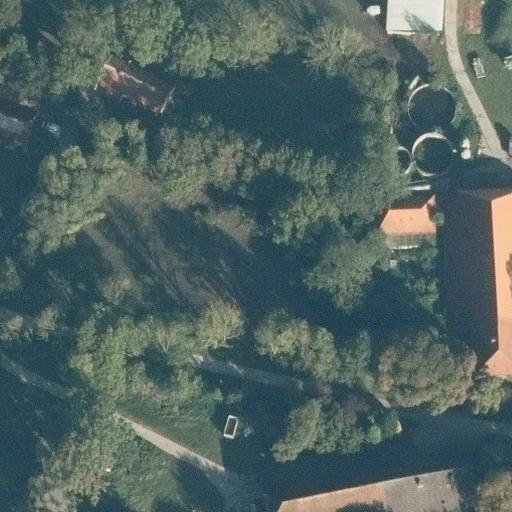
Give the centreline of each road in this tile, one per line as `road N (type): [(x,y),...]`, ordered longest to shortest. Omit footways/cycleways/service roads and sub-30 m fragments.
road 1 (residential): [(511,432),(219,369),(9,308)]
road 2 (track): [(452,0),(452,54),(498,167)]
